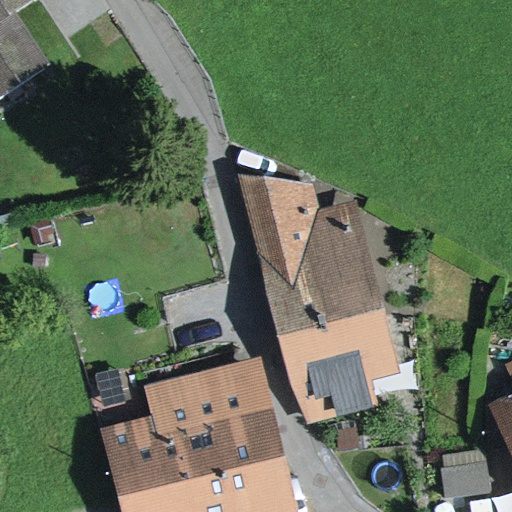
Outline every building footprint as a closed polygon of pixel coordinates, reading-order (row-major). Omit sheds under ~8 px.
[(0,0),(0,82),(33,61),(0,11),(0,0)] [(286,336),(374,313),(362,269),(314,282),(297,219),(308,216),(302,187),(238,178),(266,278),(271,277),(286,336)] [(297,219),(314,282),(362,269),(345,207),(312,215),(308,216),(297,219)] [(368,404),(359,367),(386,360),(374,313),(286,336),(310,419),(368,404)] [(251,367),(147,393),(156,443),(262,417),(251,367)] [(123,511),(274,511),(287,509),(262,417),(156,443),(139,447),(134,425),(103,433),(123,511)] [(487,492),(483,465),(441,471),(445,498),(487,492)]
